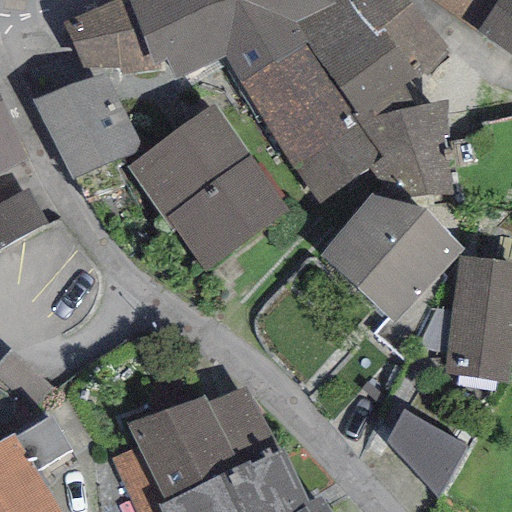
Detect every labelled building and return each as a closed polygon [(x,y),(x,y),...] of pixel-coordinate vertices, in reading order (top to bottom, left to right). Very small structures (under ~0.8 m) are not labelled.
[(151,61),(127,0),(117,0),(61,23),(82,68),(117,70),(121,76),(163,71),(160,63),(158,58),(151,61)] [(127,0),(151,61),(158,58),(160,63),(167,61),(178,80),(224,57),(239,85),(307,44),(293,23),(334,4),(332,0),(127,0)] [(404,0),(332,0),(334,4),(293,23),(307,44),(239,85),(319,206),(366,171),(381,158),(357,128),(373,118),(367,111),(409,81),(419,73),(423,77),(447,49),(404,0)] [(497,0),(427,0),(476,32),(497,0)] [(511,0),(497,0),(476,32),(511,57),(511,0)] [(106,74),(32,101),(71,181),(142,148),(106,74)] [(428,106),(409,81),(367,111),(373,118),(357,128),(381,158),(366,171),(387,199),(451,195),(444,145),(443,141),(450,140),(444,101),(428,106)] [(0,101),(0,174),(26,163),(0,101)] [(215,104),(127,168),(206,273),(288,211),(215,104)] [(28,189),(0,204),(0,249),(47,224),(28,189)] [(395,324),(463,250),(422,210),(387,199),(371,193),(319,256),(395,324)] [(511,263),(458,257),(442,376),(507,385),(511,356),(511,263)] [(203,395),(124,425),(136,449),(163,503),(267,450),(271,455),(280,452),(246,387),(207,403),(203,395)] [(467,449),(403,413),(383,441),(437,498),(467,449)] [(0,511),(60,511),(37,472),(70,452),(48,416),(13,436),(0,443),(0,511)] [(134,511),(160,511),(157,506),(163,503),(136,449),(109,460),(134,511)] [(163,503),(157,506),(160,511),(296,511),(308,504),(280,452),(271,455),(267,450),(163,503)] [(329,511),(320,497),(308,504),(296,511),(329,511)]
